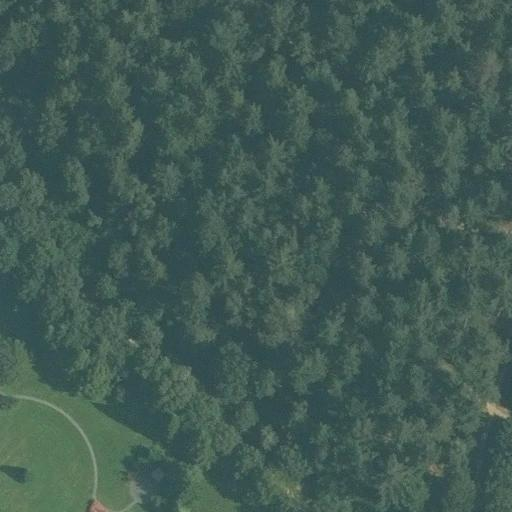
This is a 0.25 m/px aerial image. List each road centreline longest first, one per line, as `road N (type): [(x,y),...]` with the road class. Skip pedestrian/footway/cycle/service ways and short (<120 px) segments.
road 1 (track): [(0,158),(68,280),(307,511)]
road 2 (unknown): [(198,0),(200,18),(234,40),(326,191),(395,211),(511,226)]
road 3 (track): [(471,511),(511,332)]
